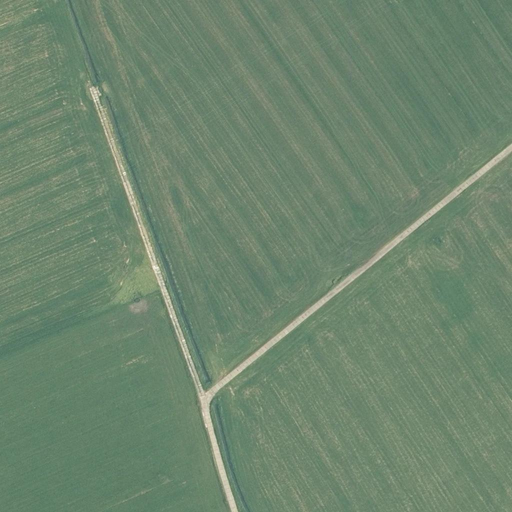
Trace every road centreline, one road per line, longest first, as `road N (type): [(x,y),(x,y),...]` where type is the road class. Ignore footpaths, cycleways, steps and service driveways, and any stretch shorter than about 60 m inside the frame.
road 1 (track): [(202,400),(59,10)]
road 2 (track): [(511,146),(202,400)]
